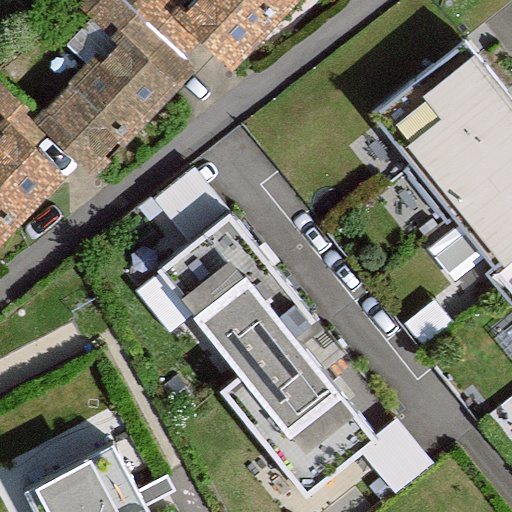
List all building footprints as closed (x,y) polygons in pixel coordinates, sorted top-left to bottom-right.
[(204,0),(190,17),(242,65),(301,0),(204,0)] [(138,22),(52,118),(106,167),(192,70),(138,22)] [(511,94),(470,44),(390,111),(511,256),(511,94)] [(16,123),(0,139),(0,246),(70,173),(16,123)] [(201,238),(242,208),(207,161),(166,191),(201,238)] [(156,286),(189,324),(237,286),(303,348),(321,335),(230,236),(156,286)] [(311,511),(384,453),(250,303),(196,347),(268,435),(239,454),(286,511),(311,511)] [(153,511),(117,440),(27,486),(40,511),(153,511)]
